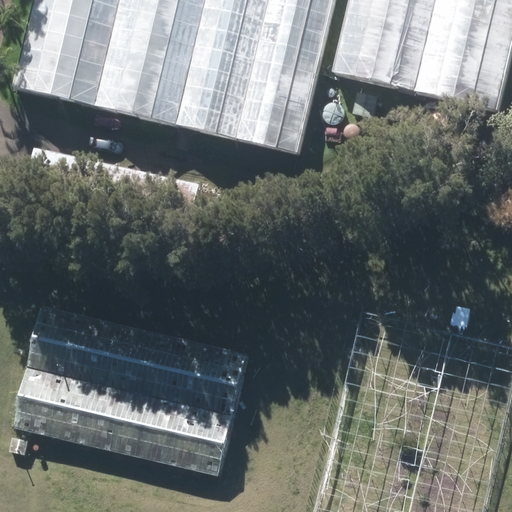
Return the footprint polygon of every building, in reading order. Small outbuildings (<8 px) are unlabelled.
[(38,0),(18,89),(306,155),(341,0),(38,0)] [(511,0),(354,0),(337,75),(506,113),(511,88),(511,0)] [(356,115),(378,119),(381,99),(359,95),(356,115)] [(331,130),(331,141),(345,140),(344,130),(331,130)] [(29,204),(195,240),(207,187),(41,151),(29,204)] [(19,428),(225,478),(255,355),(48,307),(19,428)] [(316,511),(487,511),(511,411),(511,349),(363,314),(316,511)] [(11,453),(28,457),(31,443),(15,439),(11,453)]
